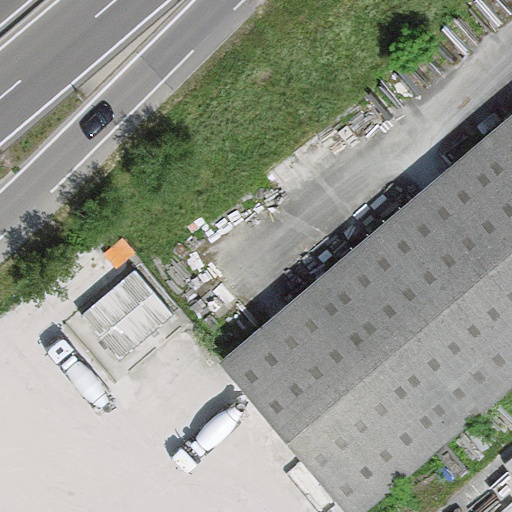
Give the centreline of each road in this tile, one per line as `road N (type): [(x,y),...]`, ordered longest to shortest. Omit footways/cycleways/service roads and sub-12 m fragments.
road 1 (trunk): [(0,220),(221,0)]
road 2 (trunk): [(0,101),(120,0)]
